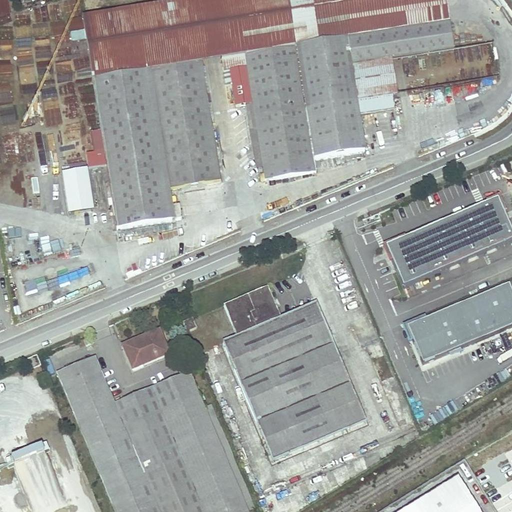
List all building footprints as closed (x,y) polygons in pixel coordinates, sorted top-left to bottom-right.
[(313,161),(288,0),(199,0),(192,1),(201,63),(220,60),(222,72),(230,71),(235,107),(244,106),(249,138),(256,137),(261,169),(264,182),(315,173),(313,161)] [(444,0),(288,0),(313,161),(364,152),(358,115),(393,109),(391,98),(395,97),(390,61),(452,51),(444,0)] [(192,1),(82,19),(104,155),(106,168),(116,230),(180,220),(178,207),(172,208),(169,191),(220,184),(201,63),(192,1)] [(222,72),(228,108),(235,107),(230,71),(222,72)] [(249,138),(255,170),(261,169),(256,137),(249,138)] [(106,168),(104,155),(87,157),(89,171),(106,168)] [(86,162),(68,165),(69,171),(62,172),(68,215),(93,211),(86,162)] [(511,234),(497,200),(385,248),(403,288),(511,241),(511,234)] [(511,296),(508,286),(406,328),(421,365),(511,327),(511,296)] [(223,306),(236,338),(222,344),(239,384),(332,345),(315,305),(280,319),(267,288),(223,306)] [(182,324),(186,333),(195,329),(191,320),(182,324)] [(132,371),(168,356),(158,332),(146,337),(122,347),(132,371)] [(272,462),(365,423),(332,345),(239,384),(272,462)] [(35,357),(26,361),(27,362),(30,370),(39,366),(35,357)] [(95,360),(57,376),(114,511),(246,511),(203,409),(188,374),(114,406),(95,360)] [(248,511),(252,510),(209,407),(203,409),(246,511),(248,511)] [(476,511),(458,481),(408,511),(476,511)]
